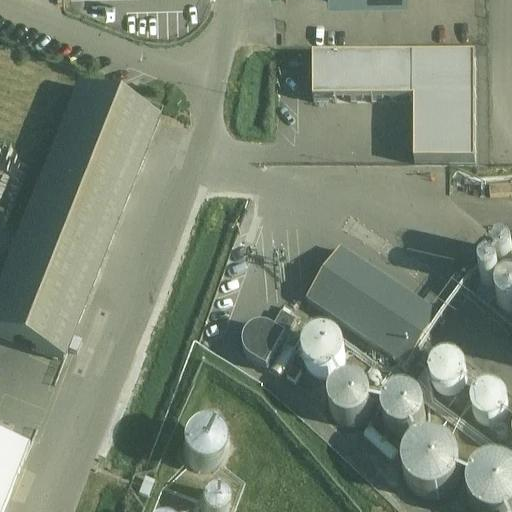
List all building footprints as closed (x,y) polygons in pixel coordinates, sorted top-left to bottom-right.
[(346,32),(336,32),(336,56),(346,56),(346,32)] [(474,59),(414,60),(414,104),(414,164),(474,163),(474,59)] [(313,60),(314,105),(337,104),(337,103),(351,103),(351,105),(357,104),(357,103),(371,103),(371,104),(376,104),(376,103),(390,103),(390,104),(396,104),(396,103),(410,103),(410,104),(414,104),(414,60),(313,60)] [(0,338),(63,363),(159,121),(77,88),(0,282),(0,338)] [(307,304),(408,370),(441,320),(341,253),(307,304)] [(250,364),(267,373),(296,323),(282,316),(273,332),(269,330),(262,328),(255,329),(249,332),(245,338),(243,345),(244,352),(246,358),(250,364)] [(340,348),(338,345),(335,343),(332,341),(328,340),(325,340),(321,340),(317,341),(314,342),(311,344),(308,347),(306,349),(304,353),(303,356),(303,360),(303,363),(303,367),(305,370),(306,373),(309,376),(312,378),(315,380),(318,381),(321,382),(325,382),(328,381),(332,380),(335,379),(338,377),(340,374),(342,371),(344,368),(344,364),(345,361),(344,357),(344,354),(342,351),(340,348)] [(80,348),(73,345),(69,357),(76,360),(80,348)] [(463,368),(461,366),(458,364),(455,362),(452,361),(449,361),(446,361),(443,362),(440,363),(437,364),(435,366),(433,369),(431,372),(430,375),(429,378),(429,381),(430,385),(431,388),(433,390),(435,393),(437,395),(440,396),(443,397),(446,398),(449,398),(452,397),(455,397),(458,395),(460,393),(462,391),(464,389),(465,386),(466,383),(467,380),(466,377),(466,374),(465,371),(463,368)] [(292,370),(286,380),(295,385),(300,375),(292,370)] [(366,422),(368,419),(370,416),(371,412),(371,409),(371,405),(370,402),(368,398),(366,395),(364,393),(361,391),(358,389),(354,388),(351,387),(347,388),(344,388),(340,390),(337,392),(335,394),(332,397),(331,400),(330,403),(329,407),(329,411),(330,414),(331,417),(333,420),(335,423),(338,426),(341,427),(344,429),(347,429),(351,430),(354,429),(358,428),(361,426),(364,424),(366,422)] [(504,399),(502,396),(500,395),(497,393),(494,392),(491,392),(488,392),(485,393),(482,394),(479,395),(477,397),(475,399),(473,402),(472,405),(472,408),(471,411),(472,414),(473,417),(474,420),(476,422),(478,424),(480,426),(483,428),(486,429),(490,429),(493,429),(496,428),(499,427),(502,425),(504,423),(506,420),(507,417),(508,414),(509,411),(508,407),(508,404),(506,401),(504,399)] [(417,436),(420,434),(422,431),(424,428),(425,424),(425,421),(425,417),(424,414),(423,411),(421,408),(419,405),(417,403),(414,401),(410,400),(407,399),(403,399),(400,399),(397,400),(393,401),(390,404),(388,406),(386,409),(384,412),(383,416),(383,420),(383,423),(384,427),(386,430),(388,433),(390,436),(393,438),(397,439),(400,440),(404,441),(407,440),(411,440),(414,438),(417,436)] [(217,439),(214,437),(211,435),(207,434),(204,433),(200,433),(196,434),(193,436),(190,438),(187,440),(185,443),(183,446),(182,450),(182,453),(182,457),(183,460),(184,464),(186,467),(189,470),(191,472),(194,473),(198,475),(201,475),(205,475),(208,475),(211,473),(214,472),(217,470),(219,467),(221,464),(223,461),(223,457),(224,454),(223,450),(222,447),(221,444),(219,441),(217,439)] [(0,438),(0,511),(3,511),(28,449),(0,438)] [(461,473),(460,468),(458,463),(456,459),(453,455),(450,452),(446,449),(442,447),(437,446),(432,446),(428,446),(423,447),(419,449),(415,452),(411,455),(408,459),(406,463),(404,467),(404,472),(404,477),(404,481),(406,486),(409,490),(412,494),(415,497),(420,500),(424,502),(429,503),(434,503),(439,502),(444,500),(448,498),(452,495),(455,491),(458,487),(459,482),(460,477),(461,473)] [(167,484),(174,465),(161,459),(153,479),(167,484)] [(235,496),(255,485),(242,463),(222,474),(235,496)] [(511,511),(511,472),(510,471),(506,470),(501,469),(496,469),(491,469),(486,471),(482,473),(478,476),(475,480),(472,484),(470,489),(469,494),(469,499),(470,503),(471,508),(473,511),(511,511)] [(227,502),(225,500),(224,498),(222,496),(220,495),(218,495),(216,494),(213,494),(211,495),(209,495),(207,497),(205,498),(203,500),(202,502),(202,504),(201,506),(201,509),(202,511),(201,511),(226,511),(227,511),(228,508),(228,506),(227,504),(227,502)]
